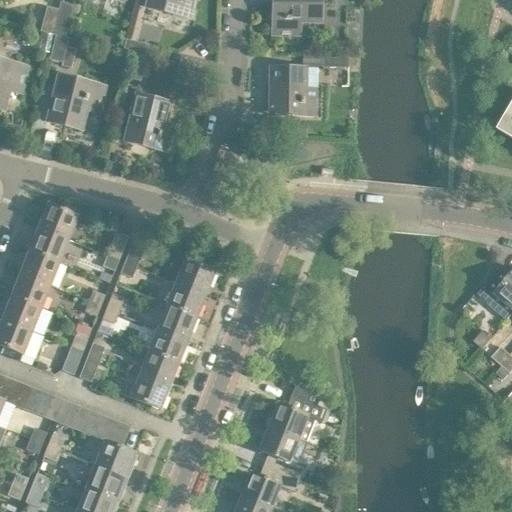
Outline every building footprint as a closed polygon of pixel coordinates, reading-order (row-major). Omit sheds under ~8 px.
[(147,0),(145,7),(192,19),(196,0),(147,0)] [(272,0),(272,35),(298,35),(299,22),(319,22),(319,0),(272,0)] [(51,34),(55,35),(64,37),(72,6),(60,2),(58,10),(51,34)] [(39,31),(51,34),(58,10),(46,7),(39,31)] [(67,38),(64,37),(55,35),(49,60),(61,63),(67,38)] [(122,52),(133,54),(145,57),(148,45),(125,39),(122,52)] [(145,57),(133,54),(127,78),(139,81),(145,57)] [(321,67),(347,68),(347,55),(321,54),(321,67)] [(0,109),(3,111),(8,90),(20,93),(27,67),(0,60),(0,109)] [(269,116),(317,116),(317,89),(304,89),(305,68),(269,68),(269,116)] [(46,121),(80,130),(85,110),(98,113),(104,86),(57,75),(46,121)] [(123,141),(169,153),(176,126),(163,123),(168,103),(135,95),(123,141)] [(499,131),(511,138),(511,120),(504,133),(500,131),(499,131)] [(47,205),(37,228),(67,240),(76,217),(47,205)] [(37,228),(28,251),(58,263),(67,240),(37,228)] [(115,232),(106,255),(118,260),(127,237),(115,232)] [(133,239),(124,262),(136,267),(145,244),(133,239)] [(28,251),(19,274),(49,286),(58,263),(28,251)] [(118,260),(106,255),(102,266),(114,271),(118,260)] [(184,260),(175,283),(205,295),(214,271),(184,260)] [(136,267),(124,262),(119,273),(132,278),(136,267)] [(506,320),(511,312),(511,274),(510,277),(500,268),(477,295),(506,320)] [(19,274),(10,297),(40,309),(49,286),(19,274)] [(175,283),(166,306),(195,318),(205,295),(175,283)] [(92,291),(88,301),(100,306),(104,295),(92,291)] [(10,297),(1,320),(31,332),(40,309),(10,297)] [(110,298),(105,308),(118,313),(122,303),(110,298)] [(100,306),(88,301),(83,312),(96,317),(100,306)] [(166,306),(157,329),(186,341),(195,318),(166,306)] [(118,313),(105,308),(101,319),(113,324),(118,313)] [(31,332),(1,320),(0,321),(0,346),(6,349),(21,355),(31,332)] [(157,329),(147,352),(177,364),(186,341),(157,329)] [(473,342),(482,349),(491,339),(482,331),(473,342)] [(74,336),(70,347),(82,352),(86,341),(74,336)] [(92,343),(87,354),(100,359),(104,348),(92,343)] [(82,352),(70,347),(60,371),(73,375),(82,352)] [(491,358),(501,365),(509,355),(500,347),(491,358)] [(6,349),(3,355),(19,361),(21,355),(6,349)] [(147,352),(138,375),(168,387),(177,364),(147,352)] [(100,359),(87,354),(78,377),(90,382),(100,359)] [(511,357),(509,355),(501,365),(501,366),(509,373),(511,369),(511,357)] [(501,366),(495,373),(503,380),(509,373),(501,366)] [(168,387),(138,375),(129,398),(159,410),(168,387)] [(0,387),(0,400),(3,402),(5,402),(14,381),(4,377),(0,387)] [(5,402),(15,406),(23,385),(14,381),(5,402)] [(15,406),(24,410),(33,388),(23,385),(15,406)] [(276,404),(267,427),(305,442),(314,420),(321,423),(326,410),(316,406),(320,396),(294,386),(286,407),(276,404)] [(24,410),(34,414),(43,392),(33,388),(24,410)] [(34,414),(44,418),(52,396),(43,392),(34,414)] [(44,418),(53,422),(62,400),(52,396),(44,418)] [(53,422),(63,425),(71,404),(62,400),(53,422)] [(63,425),(73,429),(81,408),(71,404),(63,425)] [(73,429),(82,433),(91,412),(81,408),(73,429)] [(82,433),(92,437),(100,415),(91,412),(82,433)] [(92,437),(101,441),(110,419),(100,415),(92,437)] [(101,441),(103,442),(111,445),(120,423),(110,419),(101,441)] [(120,423),(111,445),(121,448),(129,427),(120,423)] [(305,442),(267,427),(258,451),(267,454),(263,466),(298,480),(303,468),(296,465),(305,442)] [(34,428),(30,438),(42,443),(45,433),(34,428)] [(51,435),(47,445),(59,450),(63,440),(51,435)] [(42,443),(30,438),(25,450),(37,455),(42,443)] [(103,442),(94,465),(124,477),(127,469),(131,471),(136,456),(133,455),(133,453),(121,448),(111,445),(103,442)] [(59,450),(47,445),(43,457),(54,462),(59,450)] [(94,465),(85,488),(118,501),(123,490),(119,488),(124,477),(94,465)] [(249,473),(240,497),(269,509),(279,486),(293,492),(298,480),(263,466),(258,477),(249,473)] [(15,474),(11,484),(23,489),(27,479),(15,474)] [(36,474),(29,491),(41,496),(47,482),(45,477),(36,474)] [(23,489),(11,484),(7,496),(19,500),(23,489)] [(65,507),(76,511),(78,511),(114,511),(118,501),(85,488),(80,502),(68,497),(65,507)] [(41,496),(29,491),(24,503),(36,508),(41,496)] [(268,511),(269,509),(240,497),(233,511),(268,511)]
